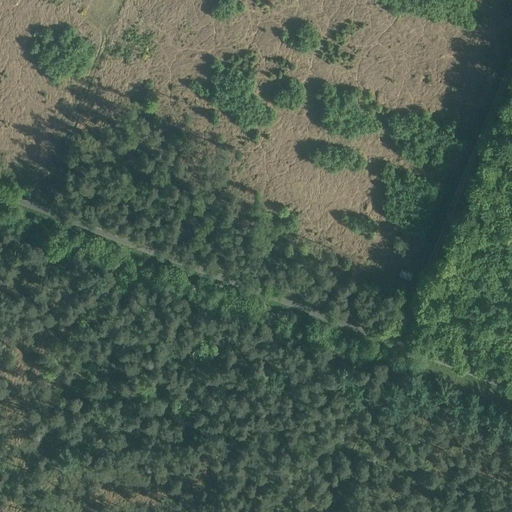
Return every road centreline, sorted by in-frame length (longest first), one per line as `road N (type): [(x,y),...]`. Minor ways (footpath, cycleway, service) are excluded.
road 1 (track): [(394,331),(0,183)]
road 2 (track): [(394,331),(511,38)]
road 3 (track): [(511,375),(394,331)]
